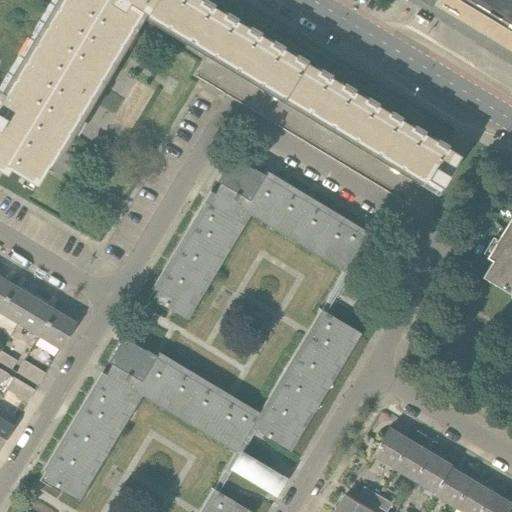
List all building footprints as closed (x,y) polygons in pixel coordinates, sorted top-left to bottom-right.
[(48,170),(111,65),(142,13),(437,190),(458,156),(198,0),(51,0),(0,85),(0,93),(0,94),(0,173),(3,175),(6,169),(33,186),(44,168),(48,170)] [(511,0),(477,0),(489,7),(511,20),(511,0)] [(167,273),(152,299),(186,320),(202,294),(218,268),(234,242),(239,232),(249,215),(273,230),(296,244),(320,258),(343,272),(364,237),(341,223),(317,209),(294,195),(270,181),(264,177),(264,176),(253,169),(252,170),(231,157),(216,182),(220,184),(214,194),(199,220),(183,247),(167,273)] [(511,220),(508,226),(495,248),(489,257),(495,260),(485,277),(511,293),(511,220)] [(0,307),(13,286),(0,278),(0,307)] [(0,307),(0,315),(17,326),(34,299),(13,286),(0,307)] [(17,326),(37,338),(54,311),(34,299),(17,326)] [(37,338),(59,351),(75,324),(54,311),(37,338)] [(303,429),(317,405),(331,382),(346,358),(360,335),(325,314),(311,337),(297,361),(282,384),(268,408),(254,431),(264,437),(289,452),(303,429)] [(239,446),(250,429),(255,418),(232,404),(208,390),(185,376),(161,362),(122,338),(107,363),(112,366),(105,376),(90,402),(74,428),(58,454),(43,481),(78,502),(93,475),(109,449),(125,423),(140,397),(164,411),(187,425),(211,439),(234,453),(239,446)] [(0,363),(11,370),(16,362),(1,353),(0,353),(0,363)] [(16,374),(37,386),(44,374),(24,362),(16,374)] [(6,391),(27,403),(34,391),(13,379),(6,391)] [(0,448),(13,427),(0,419),(0,448)] [(373,456),(395,470),(411,440),(390,428),(373,456)] [(395,470),(415,482),(432,453),(411,440),(395,470)] [(436,494),(452,467),(453,466),(432,453),(415,482),(436,494)] [(231,470),(239,475),(268,493),(278,476),(268,470),(241,454),(239,456),(231,470)] [(435,496),(456,508),(473,480),(452,467),(436,494),(435,496)] [(456,508),(462,511),(481,511),(494,492),(473,480),(456,508)] [(359,496),(373,504),(379,496),(365,487),(359,496)] [(250,511),(217,492),(205,511),(250,511)] [(511,502),(494,492),(481,511),(509,511),(511,508),(511,502)] [(335,511),(374,511),(346,495),(335,511)] [(373,504),(385,511),(388,511),(393,504),(379,496),(373,504)]
